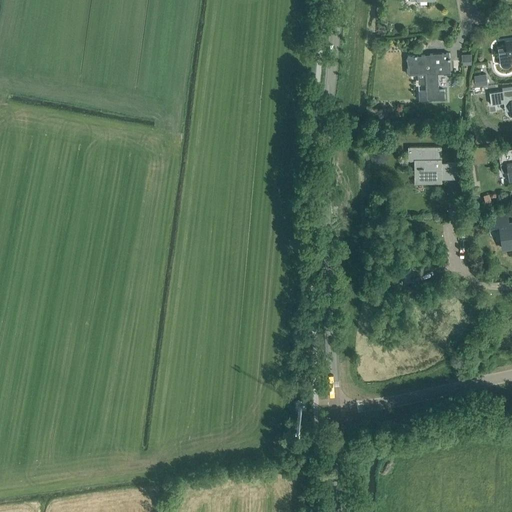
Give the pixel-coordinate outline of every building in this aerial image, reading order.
[(499,49),(501,64),(503,66),(510,65),(511,63),(510,56),(511,55),(511,40),(506,41),(507,48),(499,49)] [(438,75),(450,74),(449,53),(430,54),(430,55),(407,56),(408,75),(418,74),(419,84),(426,84),(426,91),(418,91),(419,100),(445,99),(444,90),(438,90),(438,75)] [(486,74),(474,76),(476,87),(488,85),(486,74)] [(511,89),(502,91),(490,93),(491,104),(504,102),(504,100),(503,97),(511,96),(511,105),(511,89)] [(473,147),(474,163),(495,162),(494,146),(473,147)] [(441,164),(441,147),(409,148),(409,160),(415,160),(416,183),(442,182),(442,179),(459,179),(459,163),(441,164)] [(511,149),(498,151),(501,173),(508,171),(509,181),(511,180),(511,149)] [(489,194),(483,196),(487,207),(493,205),(489,194)] [(511,222),(509,223),(507,213),(490,215),(492,230),(500,229),(503,249),(511,247),(511,222)]
